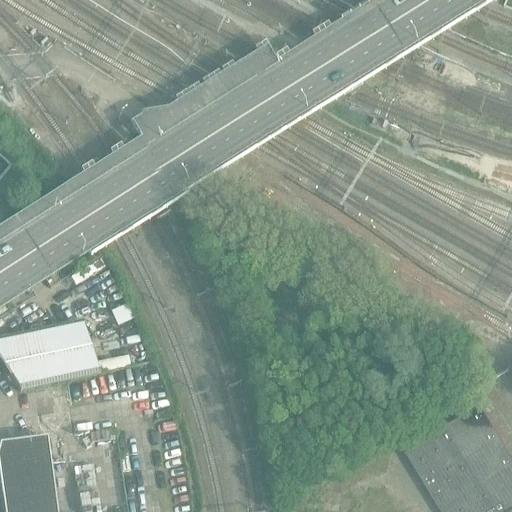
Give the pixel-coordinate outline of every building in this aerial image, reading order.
[(99,376),(87,322),(0,341),(0,363),(19,393),(99,376)] [(483,381),(478,372),(465,379),(471,388),(483,381)] [(511,511),(511,467),(478,413),(405,457),(438,511),(511,511)] [(0,483),(51,477),(46,441),(0,447),(0,483)] [(45,511),(55,511),(51,477),(0,483),(0,493),(2,511),(45,511)]
